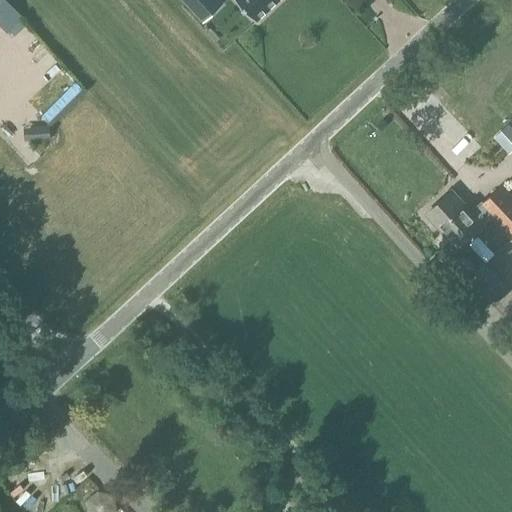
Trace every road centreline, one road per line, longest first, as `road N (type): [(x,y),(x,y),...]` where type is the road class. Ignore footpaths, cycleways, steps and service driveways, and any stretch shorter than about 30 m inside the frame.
road 1 (unclassified): [(68,367),(311,146)]
road 2 (unclassified): [(511,358),(311,146)]
road 3 (unclassified): [(311,146),(472,0)]
